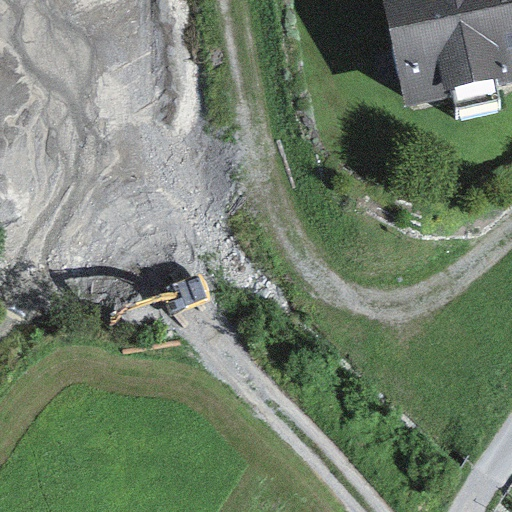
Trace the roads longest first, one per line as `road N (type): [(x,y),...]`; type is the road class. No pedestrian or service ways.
road 1 (track): [(511,237),(446,285),(382,301),(313,274),(278,206),(239,0)]
road 2 (track): [(178,300),(372,511)]
